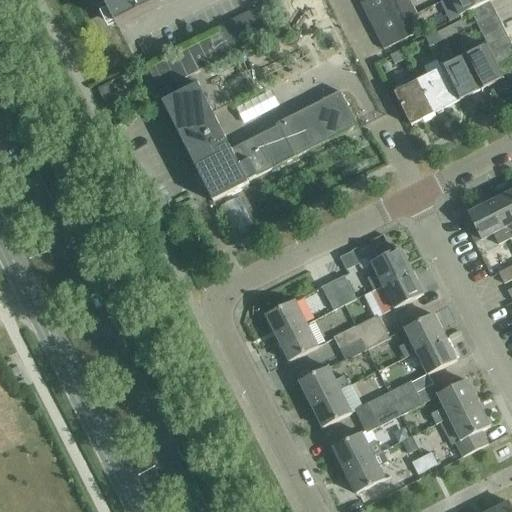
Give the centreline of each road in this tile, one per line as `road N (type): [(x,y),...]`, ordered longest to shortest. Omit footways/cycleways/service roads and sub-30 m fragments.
road 1 (residential): [(310,511),(224,334),(226,298),(413,201)]
road 2 (secondary): [(193,511),(0,126)]
road 3 (secondary): [(0,236),(139,511)]
road 4 (residential): [(511,392),(413,201)]
